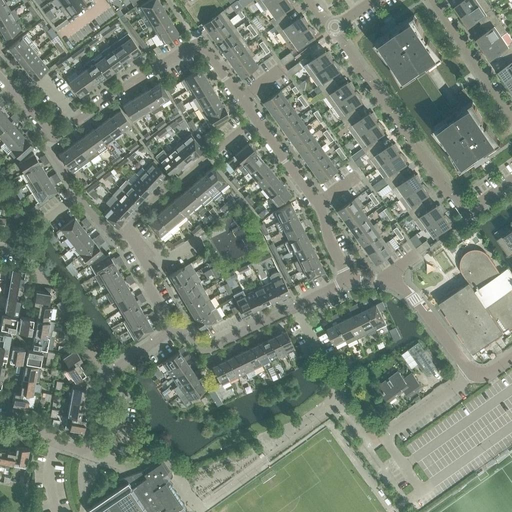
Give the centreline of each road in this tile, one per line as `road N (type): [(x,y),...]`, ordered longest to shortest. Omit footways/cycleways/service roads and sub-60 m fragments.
road 1 (residential): [(334,28),(465,209),(511,176)]
road 2 (residential): [(243,99),(199,43),(65,127),(51,128)]
road 3 (residential): [(347,276),(320,201),(254,115)]
road 4 (residential): [(128,227),(254,115)]
road 5 (residential): [(174,327),(206,352),(295,307)]
road 6 (residential): [(434,0),(511,115)]
road 7 (residential): [(3,414),(33,282)]
road 8 (residential): [(388,276),(411,293),(471,371)]
